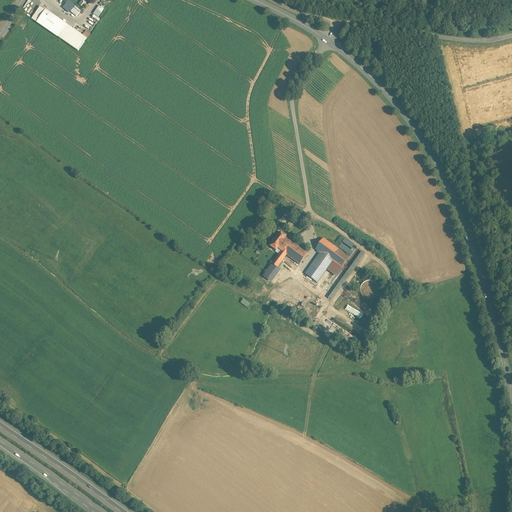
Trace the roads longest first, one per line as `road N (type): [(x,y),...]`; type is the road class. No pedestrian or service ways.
road 1 (secondary): [(326,41),(387,92),(443,178),(478,265),(511,393)]
road 2 (track): [(326,41),(297,83),(293,110),(309,208)]
road 3 (unclassified): [(511,34),(467,40),(340,25)]
road 4 (motorway): [(123,511),(0,429)]
road 5 (motorway): [(0,444),(99,511)]
